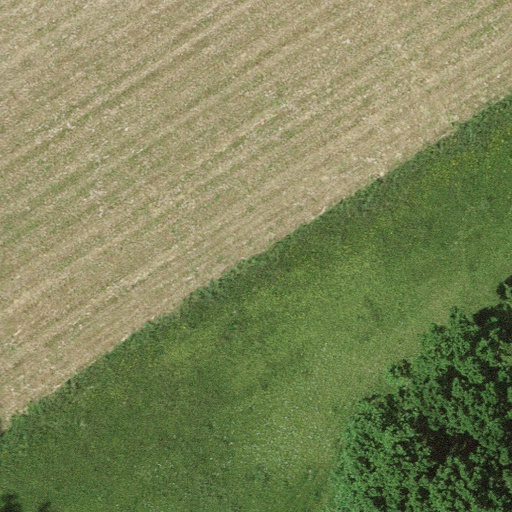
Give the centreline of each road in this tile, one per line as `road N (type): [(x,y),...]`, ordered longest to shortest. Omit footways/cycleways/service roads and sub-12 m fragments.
road 1 (motorway): [(415,0),(0,239)]
road 2 (motorway): [(220,511),(511,338)]
